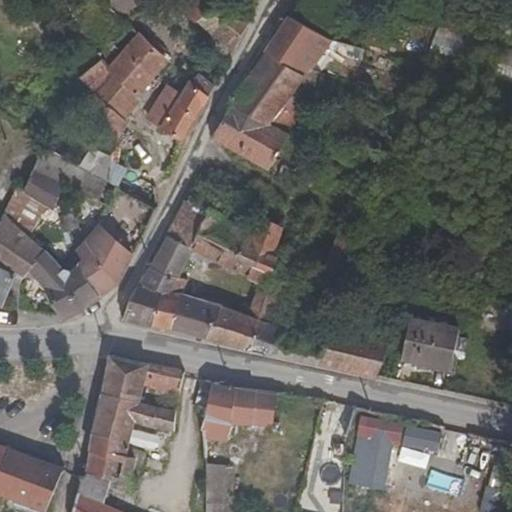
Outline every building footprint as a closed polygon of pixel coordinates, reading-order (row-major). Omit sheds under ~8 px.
[(167,0),(202,25),(208,30),(212,34),(235,7),(226,0),(167,0)] [(348,0),(299,0),(294,9),(332,30),(346,3),(348,0)] [(399,0),(397,8),(414,16),(419,4),(411,0),(399,0)] [(234,49),(250,19),(235,7),(212,34),(234,49)] [(463,36),(477,40),(479,32),(439,13),(431,31),(460,41),(463,36)] [(311,68),(321,50),(328,38),(287,15),(264,52),(305,77),(311,68)] [(139,95),(168,60),(138,33),(109,66),(139,95)] [(361,48),(350,45),(328,38),(321,50),(357,61),(361,48)] [(305,77),(264,52),(231,103),(269,125),(305,77)] [(139,95),(109,66),(101,59),(79,76),(93,89),(76,111),(113,133),(120,137),(128,121),(126,118),(142,98),(139,95)] [(285,132),(294,118),(326,73),(311,68),(305,77),(269,125),(231,103),(211,138),(268,170),(275,159),(288,134),(285,132)] [(145,118),(165,129),(185,142),(214,85),(198,71),(192,79),(188,78),(180,91),(165,82),(145,118)] [(406,128),(391,178),(406,184),(421,134),(406,128)] [(111,154),(117,155),(120,137),(113,133),(111,154)] [(91,146),(78,164),(42,144),(32,172),(71,190),(97,201),(107,181),(109,159),(111,154),(91,146)] [(128,171),(128,166),(109,159),(107,181),(116,186),(155,207),(155,185),(128,171)] [(67,200),(71,190),(32,172),(25,192),(53,210),(59,198),(67,200)] [(47,222),(53,210),(25,192),(16,187),(4,212),(43,248),(45,242),(32,233),(39,219),(47,222)] [(276,247),(290,203),(267,193),(266,197),(251,236),(276,247)] [(261,280),(268,285),(285,252),(276,247),(251,236),(223,223),(224,218),(186,200),(167,235),(193,248),(261,280)] [(68,269),(43,248),(4,212),(0,219),(0,266),(22,278),(29,272),(44,286),(62,316),(63,318),(80,310),(100,295),(78,264),(68,269)] [(78,226),(73,212),(59,217),(63,231),(78,226)] [(100,295),(119,283),(132,254),(100,225),(78,249),(84,258),(78,264),(100,295)] [(318,308),(312,324),(327,329),(328,327),(331,313),(334,314),(360,255),(366,243),(339,230),(322,269),(285,252),(268,285),(261,306),(272,311),(280,292),(318,308)] [(53,253),(66,249),(59,231),(46,235),(53,253)] [(392,240),(369,234),(366,243),(360,255),(384,263),(392,240)] [(149,266),(171,273),(179,276),(193,248),(167,235),(149,266)] [(18,289),(22,278),(0,266),(0,304),(19,308),(18,289)] [(141,281),(123,319),(152,327),(162,291),(171,273),(149,266),(141,281)] [(162,291),(152,327),(172,330),(182,293),(188,279),(179,276),(171,273),(162,291)] [(272,311),(261,306),(268,285),(261,280),(248,313),(268,322),(272,311)] [(206,338),(217,303),(182,293),(172,330),(206,338)] [(262,353),(323,366),(376,378),(388,341),(376,338),(381,320),(367,316),(363,335),(328,327),(327,329),(323,344),(291,334),(274,326),(277,314),(272,311),(268,322),(248,313),(217,303),(206,338),(262,353)] [(450,370),(458,327),(410,316),(402,358),(450,370)] [(183,370),(110,358),(103,393),(141,402),(143,393),(176,400),(178,391),(182,372),(183,370)] [(192,375),(182,372),(178,391),(188,393),(192,375)] [(190,445),(189,456),(205,456),(204,427),(215,384),(192,375),(188,393),(182,414),(188,415),(184,444),(190,445)] [(252,426),(257,390),(215,384),(204,427),(205,456),(223,461),(233,424),(252,426)] [(272,429),(276,394),(257,390),(252,426),(272,429)] [(141,402),(103,393),(92,435),(129,448),(132,439),(136,424),(173,434),(176,410),(141,402)] [(333,402),(326,435),(345,439),(354,407),(333,402)] [(359,416),(350,486),(392,491),(401,421),(359,416)] [(129,448),(92,435),(89,454),(123,462),(120,474),(131,478),(135,467),(142,469),(146,454),(129,448)] [(172,453),(132,439),(129,448),(146,454),(171,463),(172,453)] [(7,449),(0,468),(0,496),(4,498),(21,454),(7,449)] [(4,498),(40,511),(46,511),(62,469),(21,454),(4,498)] [(123,462),(89,454),(84,477),(79,494),(104,505),(111,482),(119,484),(118,488),(133,493),(135,480),(131,478),(120,474),(123,462)] [(482,493),(489,458),(471,454),(464,489),(482,493)] [(409,503),(446,511),(447,511),(452,491),(414,482),(409,503)] [(119,511),(104,505),(79,494),(72,511),(119,511)] [(229,511),(229,497),(207,496),(207,511),(229,511)]
